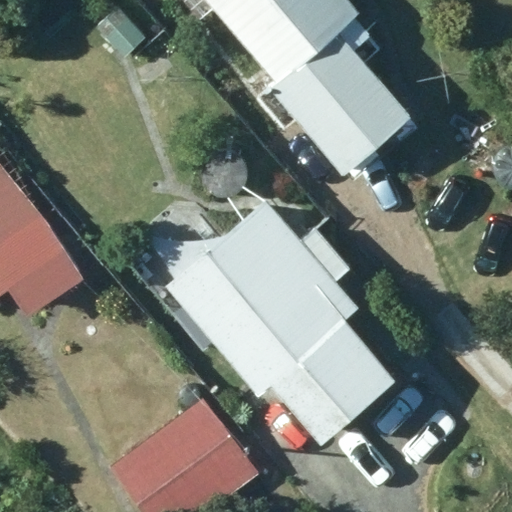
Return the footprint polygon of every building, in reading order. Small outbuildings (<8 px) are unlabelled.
[(360,17),(345,0),(203,0),(276,88),(270,93),(343,181),(412,123),(339,34),(360,17)] [(145,40),(117,9),(98,26),(125,58),(145,40)] [(0,166),(0,299),(10,294),(27,321),(84,282),(41,217),(0,166)] [(167,290),(261,401),(271,392),(322,451),(397,388),(346,327),(361,314),(337,287),(353,274),(314,229),(300,242),(268,204),(167,290)] [(111,277),(129,280),(141,265),(136,249),(118,246),(106,259),(111,277)] [(141,511),(211,511),(259,475),(202,400),(110,470),(141,511)]
